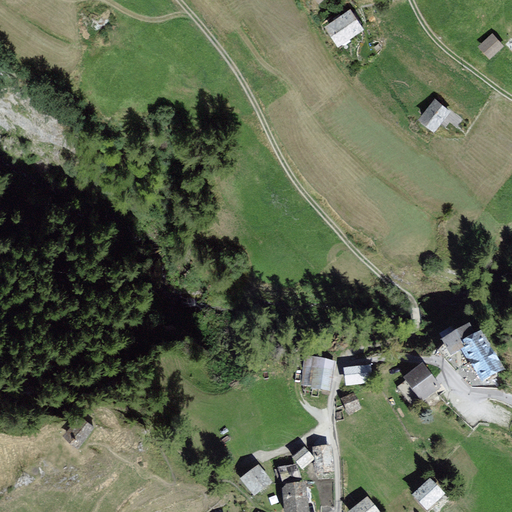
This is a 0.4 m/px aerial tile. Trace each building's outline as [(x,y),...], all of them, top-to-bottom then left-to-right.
[(362,29),(349,10),(325,27),(337,46),(351,36),(362,29)] [(493,33),(477,46),(488,58),(503,45),(493,33)] [(449,111),(436,101),(421,120),(434,130),(447,114),(449,111)] [(474,334),(468,324),(443,339),(451,354),(464,347),(482,379),(503,368),(482,330),(474,334)] [(329,389),(333,361),(307,358),(304,382),(313,383),(312,387),(329,389)] [(440,386),(422,364),(406,377),(423,399),(440,386)] [(371,365),(345,368),(346,376),(347,384),(372,381),(371,365)] [(354,394),(343,398),(350,413),(360,408),(354,394)] [(80,417),(65,436),(71,441),(77,446),(92,427),(80,417)] [(332,475),(328,446),(314,448),(318,477),(332,475)] [(313,458),(304,448),(293,457),(302,467),(313,458)] [(296,465),(280,468),(283,482),(299,478),(296,465)] [(270,482),(258,466),(242,478),(254,494),(270,482)] [(443,493),(429,480),(415,494),(429,508),(443,493)] [(307,511),(305,483),(283,485),(285,511),(307,511)] [(378,511),(367,498),(351,511),(378,511)]
